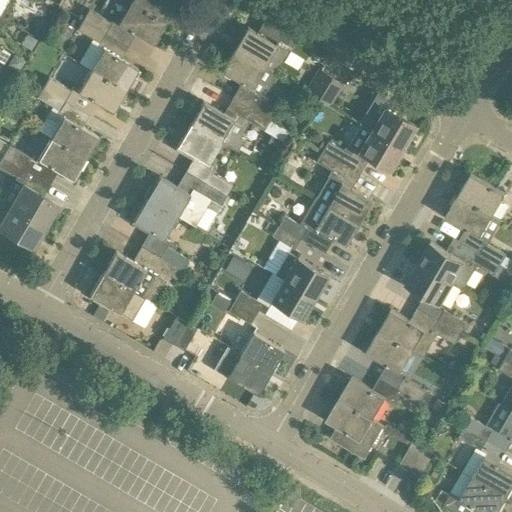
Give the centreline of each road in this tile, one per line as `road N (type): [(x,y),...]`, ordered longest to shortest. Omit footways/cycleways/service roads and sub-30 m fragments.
road 1 (residential): [(269,442),(467,117)]
road 2 (residential): [(39,308),(227,0)]
road 3 (residential): [(269,442),(39,308)]
road 4 (residential): [(467,117),(262,0)]
road 5 (residential): [(388,511),(269,442)]
